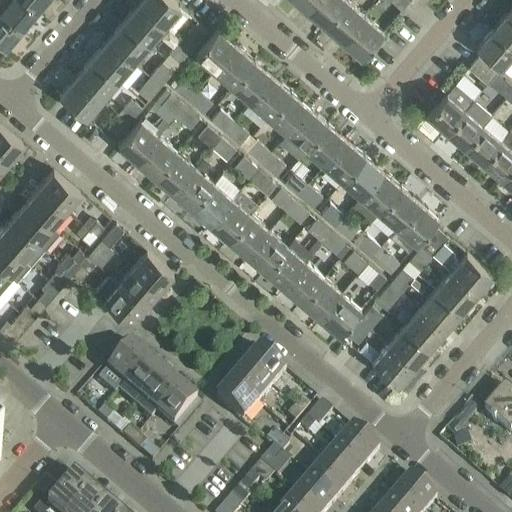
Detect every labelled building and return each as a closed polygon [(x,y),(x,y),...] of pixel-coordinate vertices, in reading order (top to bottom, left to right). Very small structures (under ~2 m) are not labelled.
[(22,0),(0,0),(0,12),(20,29),(36,11),(22,0)] [(22,0),(36,11),(45,0),(22,0)] [(139,0),(137,2),(164,25),(180,6),(172,0),(139,0)] [(293,0),(305,10),(312,0),(293,0)] [(323,25),(344,0),(312,0),(305,10),(323,25)] [(341,41),(364,14),(347,0),(344,0),(323,25),(341,41)] [(409,0),(389,0),(401,10),(409,0)] [(137,2),(122,21),(148,43),(164,25),(137,2)] [(511,14),(507,10),(491,28),(511,46),(511,14)] [(0,44),(4,48),(20,29),(0,12),(0,44)] [(383,31),(364,14),(341,41),(361,57),(383,31)] [(122,21),(106,39),(132,62),(148,43),(122,21)] [(193,25),(180,39),(192,49),(204,34),(193,25)] [(214,70),(236,44),(217,28),(194,54),(214,70)] [(511,46),(491,28),(475,47),(510,77),(511,75),(511,46)] [(132,62),(106,39),(90,57),(117,80),(132,62)] [(168,54),(179,63),(192,49),(180,39),(168,54)] [(232,86),(254,60),(236,44),(214,70),(232,86)] [(496,73),(477,56),(468,67),(487,84),(488,82),(496,73)] [(90,57),(75,76),(101,98),(117,80),(90,57)] [(250,102),(273,76),(254,60),(232,86),(250,102)] [(161,62),(149,76),(160,86),(172,71),(161,62)] [(85,117),(101,98),(75,76),(58,94),(61,97),(85,117)] [(137,91),(148,100),(160,86),(149,76),(137,91)] [(269,117),(291,91),(273,76),(250,102),(269,117)] [(174,88),(188,100),(198,89),(183,77),(174,88)] [(511,86),(504,80),(497,89),(507,97),(511,91),(511,86)] [(454,83),(427,114),(446,131),(473,99),(454,83)] [(212,102),(198,89),(188,100),(203,112),(212,102)] [(287,133),(309,107),(291,91),(269,117),(287,133)] [(175,116),(184,105),(170,92),(161,103),(175,116)] [(130,98),(118,113),(129,122),(141,108),(130,98)] [(446,131),(465,146),(483,125),(492,115),(473,99),(446,131)] [(189,128),(199,117),(184,105),(175,116),(189,128)] [(306,149),(328,123),(309,107),(287,133),(306,149)] [(210,119),(225,131),(234,121),(220,108),(210,119)] [(106,127),(117,136),(129,122),(118,113),(106,127)] [(139,119),(117,145),(136,161),(158,135),(139,119)] [(248,133),(234,121),(225,131),(239,144),(248,133)] [(324,165),(346,139),(328,123),(306,149),(324,165)] [(0,153),(8,160),(22,144),(0,124),(0,153)] [(211,147),(221,136),(206,124),(197,135),(211,147)] [(465,146),(483,162),(501,141),(483,125),(465,146)] [(501,141),(483,162),(501,177),(511,164),(511,131),(510,130),(501,141)] [(136,161),(154,177),(176,151),(158,135),(136,161)] [(226,159),(235,148),(221,136),(211,147),(226,159)] [(247,150),(261,163),(270,152),(256,139),(247,150)] [(342,180),(364,154),(346,139),(324,165),(342,180)] [(176,151),(154,177),(172,192),(195,166),(176,151)] [(285,164),(270,152),(261,163),(275,175),(285,164)] [(360,196),(383,170),(364,154),(342,180),(360,196)] [(248,178),(257,167),(243,155),(233,166),(248,178)] [(195,166),(172,193),(180,200),(181,199),(191,208),(213,182),(202,173),(210,163),(203,157),(195,166)] [(511,164),(501,177),(511,186),(511,164)] [(262,190),(272,180),(257,167),(248,178),(262,190)] [(38,186),(65,210),(80,193),(53,170),(38,186)] [(378,212),(401,186),(383,170),(360,196),(378,212)] [(284,182),(298,195),(308,184),(293,171),(284,182)] [(213,182),(191,208),(209,224),(231,198),(213,182)] [(322,196),(308,184),(298,195),(312,207),(322,196)] [(24,203),(51,226),(65,210),(38,186),(24,203)] [(397,227),(419,201),(401,186),(378,212),(397,227)] [(285,210),(294,199),(280,187),(271,198),(285,210)] [(231,198),(208,224),(216,230),(213,233),(224,243),(228,239),(228,240),(250,214),(231,198)] [(299,222),(309,211),(294,199),(285,210),(299,222)] [(397,227),(390,235),(409,251),(415,243),(432,224),(438,217),(437,217),(419,201),(397,227)] [(59,233),(51,226),(24,203),(10,219),(37,242),(45,249),(59,233)] [(320,213),(335,226),(344,215),(330,203),(320,213)] [(250,214),(228,240),(246,256),(268,229),(250,214)] [(358,227),(344,215),(335,226),(349,238),(358,227)] [(321,241),(331,230),(316,218),(307,229),(321,241)] [(37,242),(10,219),(0,230),(0,239),(23,259),(37,242)] [(88,229),(96,236),(103,227),(95,220),(88,229)] [(108,247),(123,230),(115,223),(101,240),(108,247)] [(437,227),(421,246),(432,255),(449,271),(476,293),(492,274),(466,251),(465,252),(456,262),(453,260),(456,257),(453,254),(455,252),(443,242),(447,236),(437,227)] [(81,237),(89,244),(96,236),(88,229),(81,237)] [(246,256),(264,271),(286,245),(268,229),(246,256)] [(336,254),(345,243),(331,230),(321,241),(336,254)] [(357,245),(371,257),(380,246),(366,234),(357,245)] [(30,265),(23,259),(0,239),(0,267),(9,275),(16,281),(30,265)] [(108,247),(101,240),(93,248),(101,255),(108,247)] [(264,271),(282,287),(305,261),(286,245),(264,271)] [(380,246),(371,257),(390,273),(399,262),(380,246)] [(432,255),(421,246),(408,260),(419,270),(432,255)] [(65,266),(73,273),(80,264),(78,262),(83,256),(83,253),(82,252),(77,249),(71,256),(72,257),(65,266)] [(146,249),(131,266),(158,289),(173,273),(146,249)] [(358,273),(367,262),(353,249),(343,260),(358,273)] [(305,261),(282,287),(301,302),(323,276),(305,261)] [(80,264),(73,273),(80,279),(88,271),(80,264)] [(54,271),(47,280),(58,289),(70,276),(73,273),(65,266),(58,274),(54,271)] [(131,266),(117,283),(144,306),(158,289),(131,266)] [(0,285),(9,275),(0,267),(0,285)] [(413,278),(402,268),(389,282),(400,292),(413,278)] [(369,282),(377,289),(386,278),(378,271),(369,282)] [(449,271),(434,289),(460,311),(476,293),(449,271)] [(108,275),(94,292),(129,322),(130,322),(144,306),(117,283),(108,275)] [(301,302),(319,318),(341,292),(323,276),(301,302)] [(43,291),(36,299),(44,306),(58,289),(47,280),(40,288),(43,291)] [(400,292),(389,282),(377,297),(388,306),(400,292)] [(434,289),(418,307),(444,330),(460,311),(434,289)] [(341,292),(319,318),(338,334),(360,308),(341,292)] [(26,305),(17,315),(28,325),(44,306),(36,299),(29,308),(26,305)] [(371,305),(358,319),(369,328),(381,314),(371,305)] [(418,307),(403,325),(429,348),(444,330),(418,307)] [(5,320),(0,326),(0,330),(14,342),(28,325),(17,315),(10,324),(5,320)] [(369,328),(358,319),(346,334),(357,343),(369,328)] [(403,325),(387,343),(413,366),(429,348),(403,325)] [(129,343),(98,379),(115,394),(118,390),(147,357),(130,342),(129,343)] [(413,366),(387,343),(371,362),(396,384),(397,385),(413,366)] [(244,364),(271,387),(286,370),(259,347),(244,364)] [(135,404),(163,371),(147,357),(118,390),(135,404)] [(231,380),(258,403),(271,387),(244,364),(231,380)] [(151,418),(157,412),(180,385),(163,371),(135,404),(151,418)] [(216,397),(243,420),(258,403),(231,380),(216,397)] [(197,399),(180,385),(157,412),(174,426),(197,399)] [(511,391),(507,387),(486,411),(493,418),(492,420),(496,423),(498,422),(511,434),(511,391)] [(294,406),(302,413),(310,404),(302,398),(294,406)] [(321,400),(307,417),(315,424),(318,426),(332,410),(321,400)] [(469,403),(462,411),(470,418),(477,410),(469,403)] [(104,406),(98,414),(107,422),(113,414),(104,406)] [(287,415),(295,422),(302,413),(294,406),(287,415)] [(308,432),(315,424),(307,417),(299,425),(308,432)] [(379,449),(352,426),(338,443),(364,466),(379,449)] [(122,435),(130,442),(137,434),(129,427),(122,435)] [(274,430),(266,439),(274,446),(282,437),(274,430)] [(463,432),(452,436),(456,447),(467,443),(463,432)] [(137,434),(130,442),(139,450),(146,442),(137,434)] [(274,446),(282,452),(289,443),(282,437),(274,446)] [(338,443),(324,459),(351,482),(364,466),(338,443)] [(282,452),(274,446),(266,454),(274,461),(282,452)] [(351,482),(324,459),(309,476),(336,499),(351,482)] [(261,476),(253,469),(246,478),(253,485),(261,476)] [(33,511),(70,511),(90,490),(73,475),(52,500),(47,496),(33,511)] [(53,482),(45,476),(35,488),(42,494),(53,482)] [(309,476),(295,492),(318,511),(325,511),(336,499),(309,476)] [(395,493),(417,511),(424,511),(436,499),(409,476),(395,493)] [(511,476),(500,490),(509,497),(511,493),(511,476)] [(246,478),(231,495),(242,504),(249,496),(246,493),(253,485),(246,478)] [(70,511),(99,511),(106,504),(90,490),(70,511)] [(318,511),(295,492),(281,509),(284,511),(318,511)] [(381,509),(384,511),(417,511),(395,493),(381,509)] [(235,511),(242,504),(231,495),(216,511),(235,511)]
